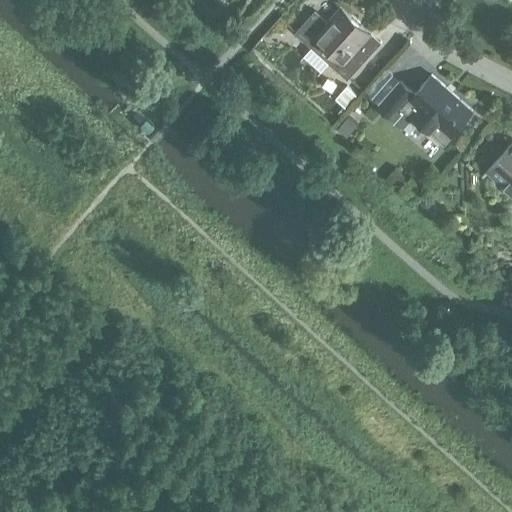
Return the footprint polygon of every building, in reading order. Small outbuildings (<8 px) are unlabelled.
[(363,41),(371,32),(334,0),(332,0),(320,14),(315,10),(296,31),(348,78),(373,50),(363,41)] [(279,55),(289,44),(278,34),(268,45),(279,55)] [(378,104),(399,80),(386,69),(364,92),(378,104)] [(432,73),(410,98),(403,107),(413,116),(413,120),(424,130),(428,129),(443,143),(473,109),(432,73)] [(376,107),(388,118),(413,91),(401,80),(376,107)] [(356,95),(346,86),(335,98),(345,107),(356,95)] [(146,130),(153,123),(145,116),(143,115),(137,122),(146,130)] [(346,137),(358,124),(348,116),(337,129),(346,137)] [(511,192),(511,138),(486,169),(511,192)] [(511,261),(511,250),(497,251),(497,242),(505,242),(504,232),(490,233),(493,263),(511,261)]
